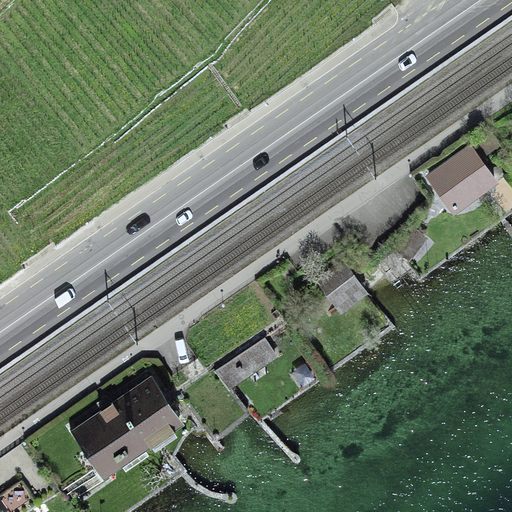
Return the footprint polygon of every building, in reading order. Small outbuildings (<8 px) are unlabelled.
[(495,180),(478,157),(498,144),(490,132),(469,143),(472,146),(430,176),(454,209),(495,180)] [(343,262),(319,280),(338,304),(362,286),(343,262)] [(216,371),(228,386),(276,354),(265,338),(216,371)] [(215,438),(247,411),(228,386),(216,371),(215,370),(182,397),(215,438)] [(75,429),(105,471),(179,420),(150,377),(114,402),(113,401),(111,402),(113,404),(75,429)]
